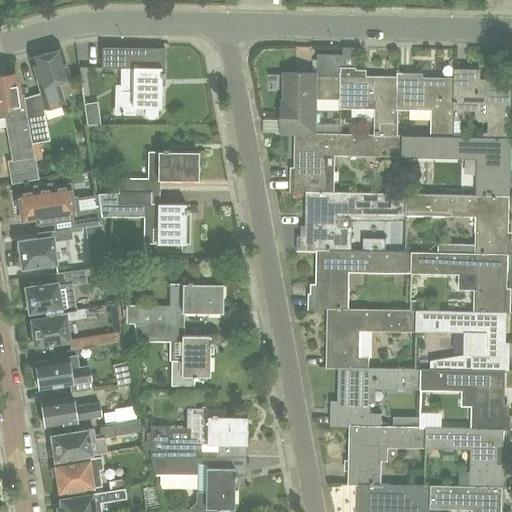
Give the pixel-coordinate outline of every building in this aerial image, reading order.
[(31,142),(50,139),(44,106),(59,102),(53,82),(69,77),(61,49),(30,58),(41,93),(24,98),(31,142)] [(103,50),(102,71),(121,71),(134,71),(134,93),(132,93),(117,93),(116,115),(134,115),(134,110),(146,110),(146,117),(150,121),(154,121),(158,117),(158,110),(160,110),(161,111),(162,87),(160,87),(159,87),(159,80),(160,80),(165,80),(165,75),(162,75),(162,71),(161,71),(159,70),(159,67),(159,51),(103,50)] [(307,98),(340,98),(341,68),(341,67),(342,54),(317,54),(317,74),(284,74),(283,132),(296,133),(315,133),(316,109),(307,109),(307,98)] [(397,135),(398,109),(397,109),(398,78),(378,77),(378,80),(365,80),(365,77),(354,76),(355,69),(341,68),(340,98),(339,108),(364,108),(365,99),(375,99),(374,134),(374,135),(397,135)] [(511,138),(511,84),(511,79),(480,79),(480,69),(455,68),(455,78),(454,111),(454,136),(463,136),(463,132),(461,132),(462,120),(464,120),(465,111),(478,111),(478,102),(488,102),(487,137),(487,138),(511,138)] [(37,178),(31,142),(24,98),(23,98),(23,96),(18,97),(15,73),(0,75),(0,118),(10,117),(12,127),(9,128),(15,161),(7,162),(11,183),(37,178)] [(454,111),(455,78),(423,77),(423,75),(398,74),(398,78),(397,109),(398,109),(431,110),(431,136),(454,137),(454,136),(454,111)] [(100,123),(96,100),(83,102),(86,123),(100,123)] [(335,168),(327,168),(327,154),(402,156),(403,135),(397,135),(374,135),(374,134),(315,133),(296,133),(295,191),(306,192),(326,192),(326,191),(334,192),(335,168)] [(509,197),(511,138),(487,138),(487,137),(463,136),(454,136),(454,137),(431,136),(403,135),(402,156),(477,158),(476,195),(476,196),(509,197)] [(157,180),(197,180),(197,152),(157,151),(157,180)] [(118,178),(118,190),(151,191),(151,179),(118,178)] [(101,224),(97,195),(71,199),(69,184),(49,187),(49,184),(34,187),(35,191),(32,192),(17,195),(18,199),(15,200),(16,208),(20,209),(21,221),(36,219),(37,223),(71,218),(72,227),(64,228),(64,229),(69,228),(101,224)] [(188,221),(184,221),(184,213),(187,213),(187,208),(185,208),(185,204),(156,203),(156,204),(151,204),(151,191),(118,190),(117,203),(143,204),(143,227),(156,227),(156,251),(180,251),(180,244),(188,244),(188,221)] [(337,250),(338,213),(407,214),(407,193),(334,192),(326,191),(326,192),(306,192),(305,235),(297,235),(297,249),(317,250),(337,250)] [(511,240),(508,240),(509,197),(476,196),(476,195),(407,193),(407,214),(476,216),(475,244),(439,243),(438,253),(475,254),(511,255),(511,240)] [(107,264),(101,225),(85,227),(91,267),(107,264)] [(51,241),(70,238),(69,228),(64,229),(50,231),(51,235),(17,240),(21,268),(55,263),(51,241)] [(384,251),(384,242),(362,241),(362,251),(384,251)] [(348,309),(349,271),(412,273),(412,252),(384,251),(362,251),(337,250),(317,250),(316,292),(308,293),(308,308),(328,308),(348,309)] [(511,273),(511,255),(475,254),(438,253),(412,252),(412,273),(475,274),(474,312),(506,313),(509,313),(510,288),(507,288),(507,273),(511,273)] [(85,282),(84,269),(58,272),(58,273),(59,285),(70,284),(85,282)] [(74,310),(72,299),(70,284),(59,285),(58,273),(49,274),(50,283),(24,287),(25,289),(21,289),(23,300),(27,300),(29,313),(45,310),(46,314),(48,313),(74,310)] [(221,313),(222,284),(182,284),(182,311),(182,312),(221,313)] [(411,300),(411,310),(417,310),(421,310),(421,300),(411,300)] [(176,323),(176,311),(169,311),(143,310),(143,306),(143,305),(126,304),(126,305),(125,322),(142,323),(176,323)] [(85,316),(84,308),(74,310),(48,313),(49,316),(30,319),(31,329),(28,329),(30,343),(33,342),(34,345),(68,340),(65,319),(85,316)] [(359,367),(369,367),(370,330),(417,332),(417,310),(411,310),(348,309),(328,308),(326,367),(339,367),(359,368),(359,367)] [(505,372),(506,313),(474,312),(421,310),(417,310),(417,332),(473,333),(472,370),(472,371),(505,372)] [(175,336),(176,323),(142,323),(142,335),(175,336)] [(98,333),(100,343),(114,340),(113,331),(98,333)] [(181,335),(181,360),(171,360),(170,385),(193,385),(194,378),(195,378),(195,375),(208,376),(209,336),(181,335)] [(34,364),(31,367),(32,376),(36,377),(38,389),(68,384),(70,393),(92,389),(90,380),(88,365),(77,367),(75,355),(67,356),(34,361),(34,364)] [(367,388),(382,389),(421,390),(422,369),(369,367),(359,367),(359,368),(339,367),(338,400),(331,400),(330,425),(337,425),(350,426),(370,426),(382,426),(382,414),(371,413),(371,402),(367,402),(367,388)] [(511,417),(504,417),(505,372),(472,371),(472,370),(422,369),(421,390),(462,391),(462,406),(472,406),(471,419),(456,418),(455,428),(471,428),(471,429),(507,430),(511,430),(511,417)] [(72,396),(40,402),(44,427),(62,424),(63,426),(76,424),(75,419),(101,415),(98,402),(73,406),(72,396)] [(246,417),(215,416),(215,413),(212,413),(212,408),(188,408),(188,414),(190,414),(190,443),(168,443),(168,437),(158,437),(158,436),(160,436),(160,432),(156,432),(156,434),(150,434),(150,455),(217,456),(217,444),(246,445),(246,417)] [(92,429),(49,436),(51,445),(50,445),(48,449),(49,455),(52,458),(53,458),(53,461),(105,452),(103,438),(114,436),(112,425),(97,428),(98,434),(93,435),(92,429)] [(381,484),(382,447),(426,448),(427,427),(414,427),(386,426),(382,426),(370,426),(350,426),(348,484),(361,484),(381,485),(381,484)] [(471,449),(470,472),(459,471),(459,486),(470,487),(502,488),(506,488),(507,463),(503,463),(503,448),(507,448),(507,430),(471,429),(471,428),(455,428),(427,427),(426,448),(471,449)] [(233,469),(216,468),(216,457),(217,457),(217,456),(150,455),(150,457),(154,474),(196,474),(196,501),(191,507),(189,506),(189,510),(188,511),(219,511),(219,508),(233,509),(233,469)] [(98,470),(102,469),(100,457),(54,464),(54,465),(50,467),(51,475),(56,476),(58,493),(93,487),(101,485),(98,470)] [(123,488),(122,479),(109,481),(110,490),(123,488)] [(389,511),(389,508),(431,509),(432,509),(432,486),(381,484),(381,485),(361,484),(360,505),(365,505),(364,511),(389,511)] [(501,511),(502,488),(470,487),(459,486),(432,486),(432,509),(473,510),(473,511),(501,511)] [(125,499),(124,489),(59,499),(61,510),(57,510),(56,511),(100,511),(99,503),(125,499)]
